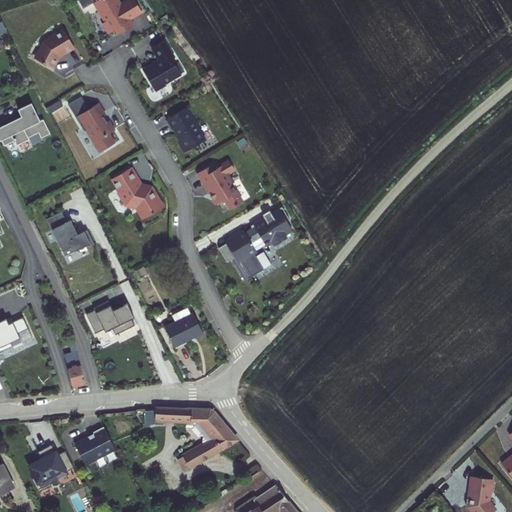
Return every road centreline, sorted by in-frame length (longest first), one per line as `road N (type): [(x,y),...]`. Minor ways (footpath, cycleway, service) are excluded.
road 1 (unclassified): [(246,362),(410,175),(511,84)]
road 2 (residential): [(107,65),(177,182),(189,253),(246,362)]
road 3 (residential): [(70,403),(33,290),(38,247)]
road 4 (residential): [(212,394),(319,511)]
road 5 (residential): [(70,403),(212,394)]
